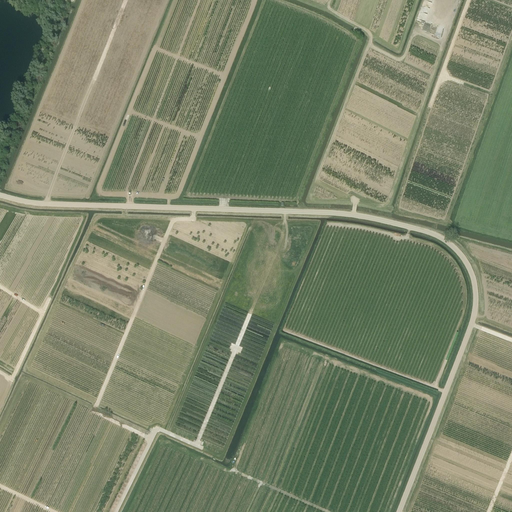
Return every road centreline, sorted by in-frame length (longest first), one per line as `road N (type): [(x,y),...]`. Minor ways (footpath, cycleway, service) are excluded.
road 1 (unclassified): [(395,511),(474,313),(470,270),(451,245),(353,214),(0,196)]
road 2 (track): [(161,429),(247,226),(280,223),(286,211)]
road 3 (track): [(93,411),(25,379),(0,426)]
